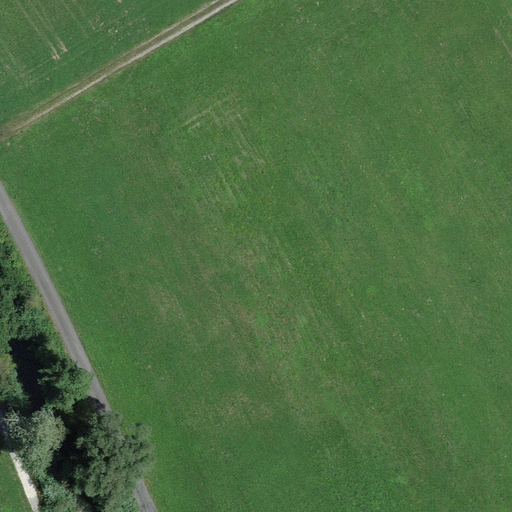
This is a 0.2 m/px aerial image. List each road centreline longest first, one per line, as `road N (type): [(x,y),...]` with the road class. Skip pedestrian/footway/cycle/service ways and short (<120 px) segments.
road 1 (track): [(0,202),(149,511)]
road 2 (track): [(0,130),(224,0)]
